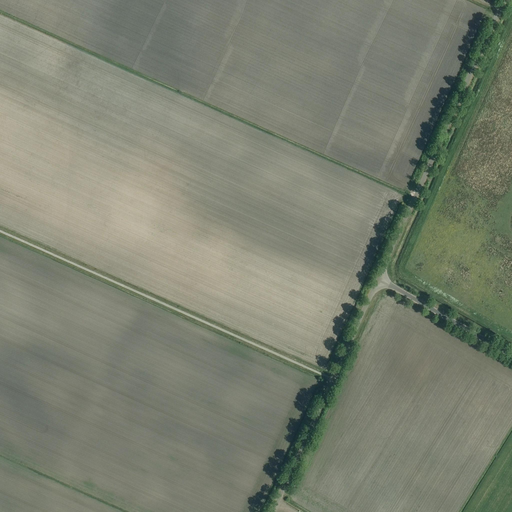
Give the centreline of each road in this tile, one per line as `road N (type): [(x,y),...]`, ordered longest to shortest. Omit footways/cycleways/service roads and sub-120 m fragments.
road 1 (tertiary): [(379,278),(504,0)]
road 2 (tertiary): [(272,511),(379,278)]
road 3 (tertiary): [(511,354),(379,278)]
